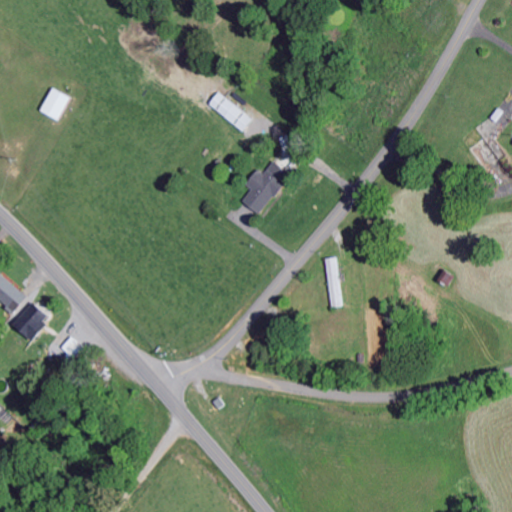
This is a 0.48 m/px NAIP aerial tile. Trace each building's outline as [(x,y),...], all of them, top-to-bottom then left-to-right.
[(36,114),(54,123),(65,99),(47,91),(36,114)] [(207,107),(241,135),(251,123),(217,94),(207,107)] [(287,178),(271,165),(261,177),(255,172),(243,187),(249,192),(240,204),(256,217),(287,178)] [(325,261),(329,311),(340,310),(336,260),(325,261)] [(0,307),(8,315),(22,300),(0,279),(0,307)] [(46,321),(29,305),(9,328),(26,343),(46,321)] [(68,362),(80,350),(69,339),(57,351),(68,362)]
